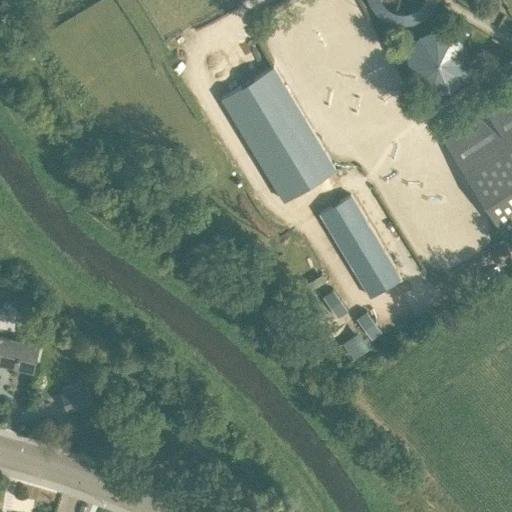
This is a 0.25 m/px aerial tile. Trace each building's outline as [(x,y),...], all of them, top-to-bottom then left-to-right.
[(375,16),(384,24),(396,27),(408,27),(420,23),(430,15),(437,3),(437,0),(365,0),(368,7),(375,16)] [(408,83),(415,91),(424,95),(434,97),(445,95),(454,90),(462,82),(465,72),(466,61),(463,50),(456,42),(447,36),(436,33),(426,34),(417,39),(409,45),(404,54),(402,64),(404,74),(408,83)] [(273,66),(268,69),(222,97),(284,200),(327,174),(336,169),(273,66)] [(511,238),(511,95),(495,106),(493,103),(476,114),(478,117),(442,141),(508,241),(511,238)] [(401,278),(351,194),(320,213),(371,297),(401,278)] [(54,325),(42,314),(34,323),(46,334),(54,325)] [(36,343),(33,342),(35,335),(12,329),(10,337),(4,335),(4,337),(0,335),(0,359),(11,362),(10,366),(30,371),(36,343)] [(85,385),(62,393),(68,410),(91,402),(85,385)]
